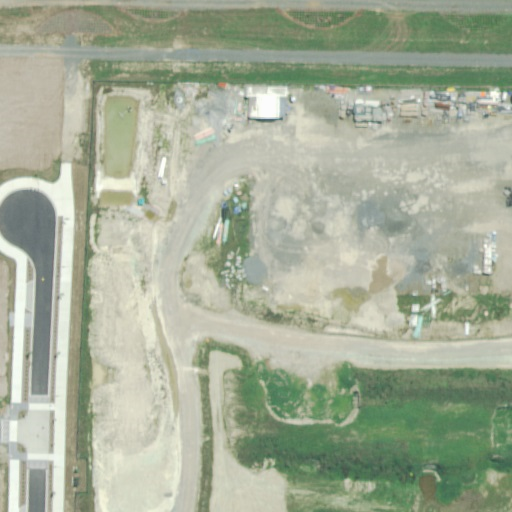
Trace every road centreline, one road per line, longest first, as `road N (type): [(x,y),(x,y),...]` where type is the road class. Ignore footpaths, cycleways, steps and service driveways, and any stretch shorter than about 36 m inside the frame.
road 1 (unknown): [(175,99),(163,511)]
road 2 (residential): [(169,318),(333,342),(511,343)]
road 3 (residential): [(174,146),(406,177),(511,171)]
road 4 (residential): [(26,219),(45,247),(40,422)]
road 5 (residential): [(298,511),(164,491)]
